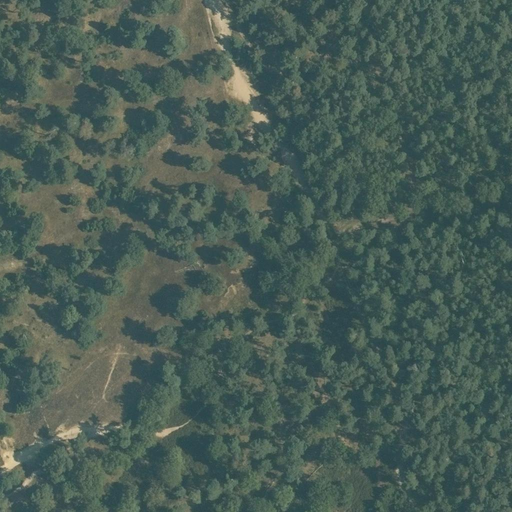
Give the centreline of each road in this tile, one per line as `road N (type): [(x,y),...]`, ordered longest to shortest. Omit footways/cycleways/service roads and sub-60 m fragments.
road 1 (track): [(411,511),(399,411),(339,263)]
road 2 (track): [(321,222),(240,83),(217,0)]
